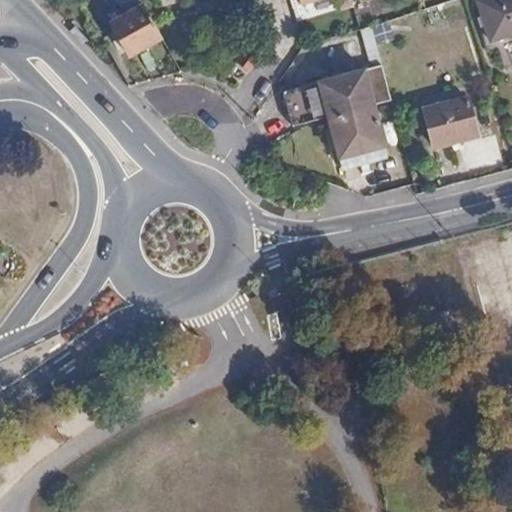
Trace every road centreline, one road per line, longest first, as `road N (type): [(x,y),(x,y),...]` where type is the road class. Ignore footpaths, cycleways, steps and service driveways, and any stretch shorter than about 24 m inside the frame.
road 1 (primary): [(0,98),(67,144),(86,193),(80,229),(2,349)]
road 2 (secondary): [(0,401),(119,322),(178,297)]
road 3 (secondary): [(325,236),(511,193)]
road 4 (primary): [(174,183),(53,45)]
road 5 (secondary): [(120,248),(80,304),(2,349)]
road 6 (primary): [(47,90),(100,152),(124,218)]
